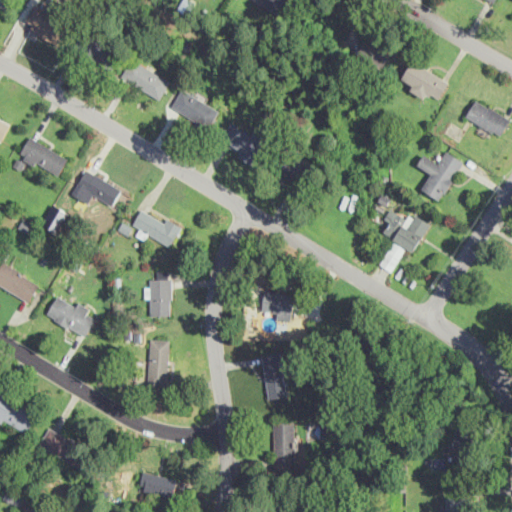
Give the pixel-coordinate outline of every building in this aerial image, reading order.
[(0,0),(0,8),(8,12),(13,0),(0,0)] [(34,3),(47,10),(52,0),(58,0),(65,3),(58,16),(69,22),(57,44),(30,29),(33,23),(26,19),(34,3)] [(189,8),(198,8),(197,0),(181,0),(182,8),(189,8)] [(256,0),(277,13),(285,0),(256,0)] [(84,29),(122,52),(112,70),(73,47),(84,29)] [(393,49),(369,34),(357,55),(381,70),(393,49)] [(171,80),(131,58),(121,77),(161,98),(171,80)] [(403,78),(414,84),(411,89),(425,97),(427,93),(431,95),(432,93),(440,98),(450,82),(414,59),(403,78)] [(220,109),(207,101),(210,97),(197,89),(194,94),(183,88),(172,106),(208,129),(220,109)] [(511,119),(478,98),(467,115),(502,135),(511,119)] [(0,140),(1,141),(12,122),(0,115),(0,140)] [(231,121),(253,135),(257,128),(270,136),(253,164),(240,156),(243,151),(222,137),(231,121)] [(69,157),(31,135),(19,154),(57,177),(69,157)] [(421,188),(441,200),(465,161),(447,150),(440,161),(425,152),(418,164),(431,171),(421,188)] [(298,184),(308,168),(286,154),(276,169),(298,184)] [(88,200),(92,194),(112,206),(123,189),(88,167),(73,190),(88,200)] [(146,239),(150,233),(172,246),(184,226),(169,217),(166,222),(143,208),(133,224),(141,227),(137,234),(146,239)] [(409,219),(390,208),(384,218),(390,222),(384,233),(414,251),(431,222),(414,211),(409,219)] [(380,262),(392,270),(406,248),(394,241),(380,262)] [(40,282),(4,260),(0,266),(0,283),(29,300),(40,282)] [(158,270),(170,270),(170,278),(173,278),(174,299),(172,299),(172,314),(152,315),(152,297),(145,297),(145,285),(152,285),(151,278),(158,278),(158,270)] [(267,290),(297,295),(293,321),(279,318),(279,312),(264,310),(267,290)] [(59,295),(77,306),(80,301),(91,308),(88,313),(97,318),(87,337),(70,326),(69,328),(55,319),(56,317),(48,312),(59,295)] [(168,385),(171,339),(152,337),(148,384),(168,385)] [(269,397),(287,395),(281,351),(263,354),(269,397)] [(0,392),(38,415),(27,432),(5,419),(3,422),(0,420),(0,392)] [(296,419),(274,419),(274,467),(296,467),(296,419)] [(93,449),(71,436),(70,438),(51,427),(41,443),(81,468),(93,449)] [(476,464),(476,436),(452,436),(452,464),(476,464)] [(174,496),(178,478),(144,471),(140,489),(174,496)] [(474,511),(474,497),(448,497),(447,511),(474,511)] [(296,511),(298,505),(279,501),(276,511),(296,511)]
